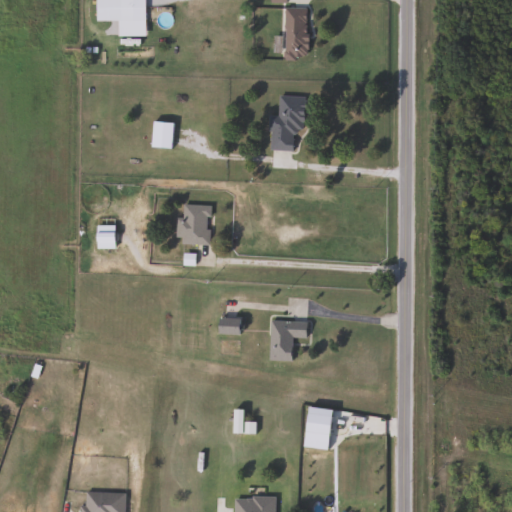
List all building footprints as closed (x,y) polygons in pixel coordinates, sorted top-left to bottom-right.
[(131,0),(131,22),(94,22),(94,0),(131,0)] [(283,9),(305,9),(305,56),(283,56),(283,9)] [(302,131),(291,131),(291,150),(268,150),(268,116),(277,116),(278,96),(302,97),(302,131)] [(208,244),(176,243),(177,204),(209,205),(208,244)] [(94,224),(113,224),(113,248),(94,248),(94,224)] [(215,313),(237,313),(237,333),(215,333),(215,313)] [(290,360),(267,360),(268,319),(305,320),(305,337),(290,337),(290,360)] [(76,511),(77,505),(82,505),(83,490),(122,492),(121,511),(76,511)] [(231,511),(232,496),(273,496),(272,511),(231,511)]
